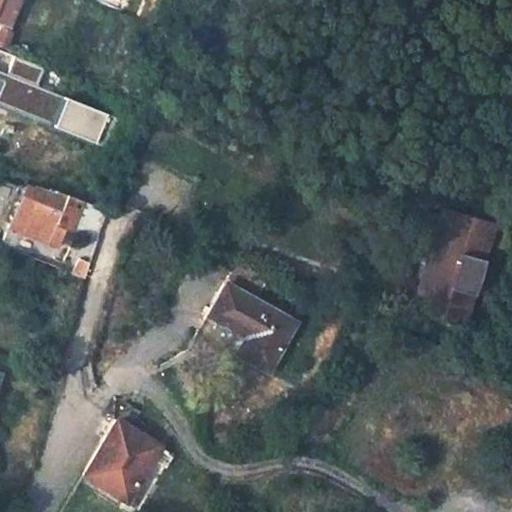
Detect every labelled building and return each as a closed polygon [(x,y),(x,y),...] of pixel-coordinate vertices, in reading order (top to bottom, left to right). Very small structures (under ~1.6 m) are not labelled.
[(0,0),(0,23),(9,27),(19,0),(0,0)] [(20,185),(3,228),(54,247),(69,209),(87,216),(90,208),(39,189),(38,192),(20,185)] [(454,320),(482,223),(443,211),(419,294),(427,297),(448,302),(443,319),(454,322),(454,320)] [(482,223),(454,320),(462,300),(469,278),(475,259),(480,237),(482,223)] [(85,262),(76,258),(69,274),(79,278),(85,262)] [(224,282),(206,314),(227,325),(248,336),(244,341),(237,354),(267,371),(295,321),(224,282)] [(443,319),(448,302),(427,297),(422,313),(443,319)] [(227,325),(224,330),(244,341),(248,336),(227,325)] [(128,406),(119,422),(126,426),(130,429),(140,413),(128,406)] [(104,439),(83,474),(125,499),(157,447),(130,429),(126,426),(115,444),(104,439)]
